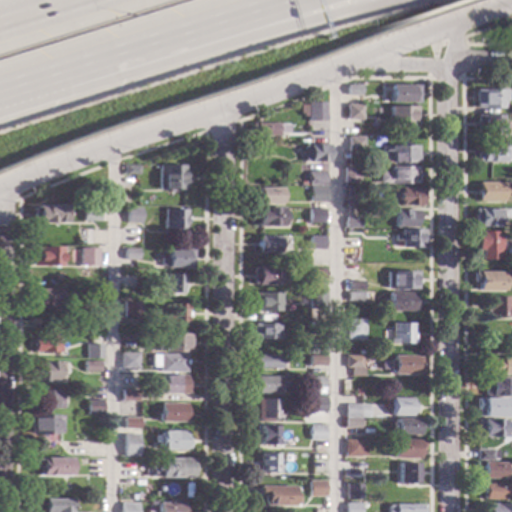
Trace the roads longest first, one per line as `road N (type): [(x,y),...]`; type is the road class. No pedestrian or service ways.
road 1 (residential): [(452,62),(444,86),(446,511)]
road 2 (residential): [(220,511),(215,110)]
road 3 (tertiary): [(0,186),(359,59)]
road 4 (motorway): [(71,73),(381,0)]
road 5 (motorway): [(71,73),(290,0)]
road 6 (tertiary): [(359,59),(511,3)]
